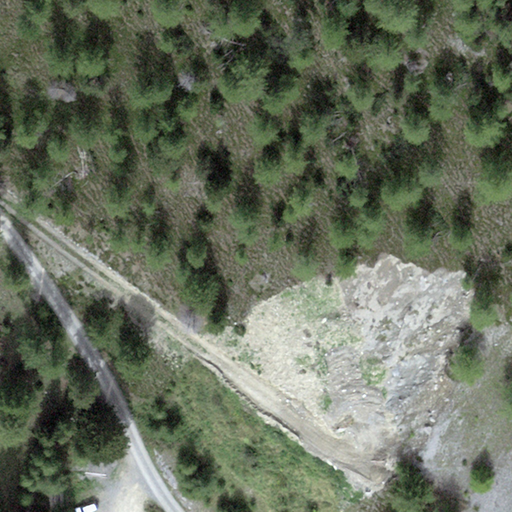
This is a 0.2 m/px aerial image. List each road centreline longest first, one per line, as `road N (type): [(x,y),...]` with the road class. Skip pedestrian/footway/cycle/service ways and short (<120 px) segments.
road 1 (track): [(0,195),(233,371)]
road 2 (track): [(0,216),(140,452)]
